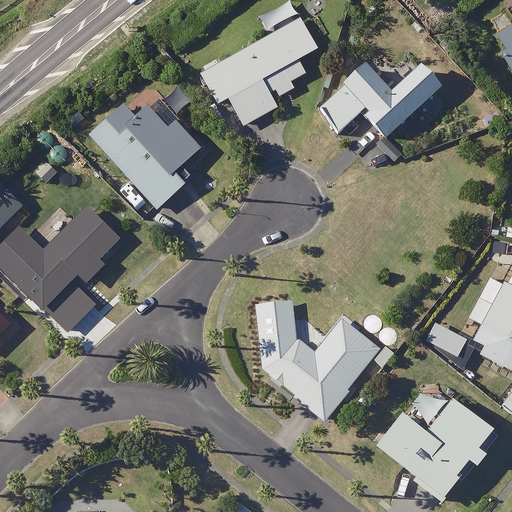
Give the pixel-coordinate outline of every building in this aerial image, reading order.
[(297,16),(290,3),(261,19),(268,32),(297,16)] [(201,65),(206,74),(201,76),(219,108),(228,102),(244,129),(278,110),(274,103),(270,96),(276,93),(279,99),(294,91),(291,84),(306,76),(299,63),(319,52),(301,20),(222,65),(217,56),(201,65)] [(511,27),(496,37),(506,54),(501,57),(511,75),(511,27)] [(339,135),(359,117),(364,112),(368,116),(362,122),(383,144),(441,91),(422,71),(412,71),(412,55),(402,55),(402,70),(398,70),(383,53),(318,112),(339,135)] [(190,179),(181,169),(200,152),(144,89),(90,137),(157,213),(185,188),(183,185),(190,179)] [(0,231),(23,207),(0,186),(0,231)] [(511,228),(496,227),(495,239),(511,240),(511,228)] [(509,242),(487,241),(486,255),(508,256),(509,242)] [(511,277),(506,289),(489,280),(468,320),(481,328),(473,343),(484,349),(479,358),(511,375),(511,372),(511,277)] [(0,339),(12,328),(0,315),(0,339)] [(468,342),(437,323),(425,342),(456,361),(468,342)] [(511,392),(500,406),(511,416),(511,392)] [(435,401),(419,394),(375,449),(440,505),(460,482),(457,480),(467,467),(476,474),(486,462),(481,457),(476,454),(493,435),(454,402),(435,401)]
